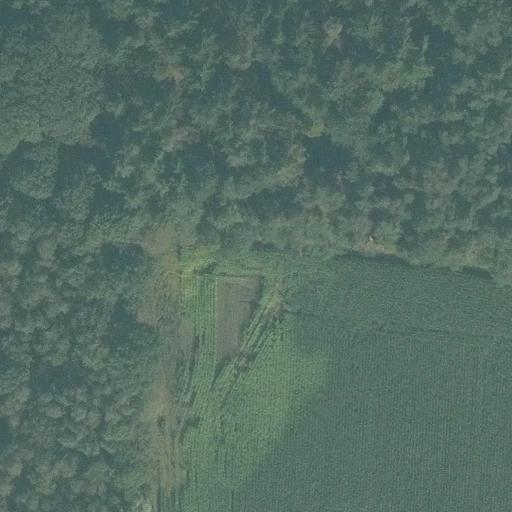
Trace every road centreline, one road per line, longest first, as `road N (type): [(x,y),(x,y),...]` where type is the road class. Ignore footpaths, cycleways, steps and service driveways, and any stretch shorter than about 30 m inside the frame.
road 1 (track): [(147,511),(98,39),(71,0)]
road 2 (track): [(116,196),(229,202),(501,0)]
road 3 (track): [(103,0),(71,38),(0,59)]
